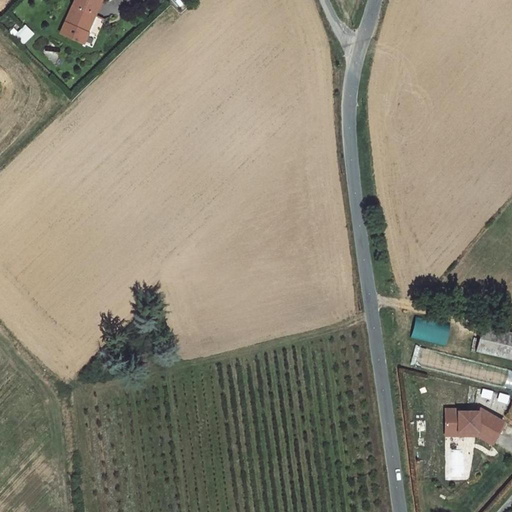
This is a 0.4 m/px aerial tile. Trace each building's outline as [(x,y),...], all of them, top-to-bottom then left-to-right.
[(87,33),(82,31),(90,14),(95,16),(101,1),(99,0),(75,0),(60,34),(83,44),(88,33),(87,33)] [(95,16),(90,14),(82,31),(87,33),(95,16)] [(25,27),(15,37),(21,42),(31,33),(25,27)] [(450,323),(415,315),(410,338),(445,347),(450,323)] [(511,333),(482,327),(477,351),(511,359),(511,333)] [(511,371),(422,348),(417,365),(511,389),(511,371)] [(459,409),(445,409),(445,432),(478,432),(493,441),(504,422),(480,409),(478,412),(459,412),(459,409)] [(478,432),(445,432),(445,436),(477,436),(491,444),(493,441),(478,432)]
